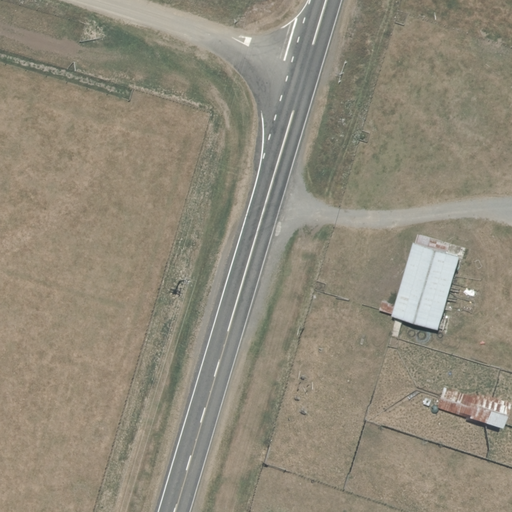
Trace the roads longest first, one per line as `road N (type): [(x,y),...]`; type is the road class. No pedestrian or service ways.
road 1 (primary): [(173,511),(305,66)]
road 2 (residential): [(305,66),(84,0)]
